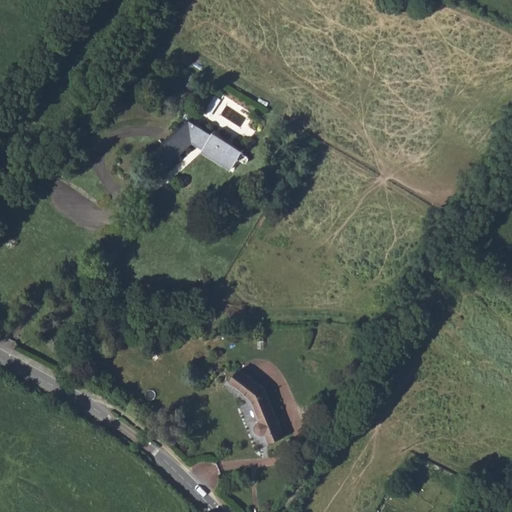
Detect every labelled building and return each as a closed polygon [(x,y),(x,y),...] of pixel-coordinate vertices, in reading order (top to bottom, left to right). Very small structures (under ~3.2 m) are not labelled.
[(445,14),(448,6),(433,0),(430,9),(445,14)] [(119,55),(106,73),(112,76),(124,58),(119,55)] [(203,147),(211,134),(187,119),(152,151),(164,164),(192,140),(203,147)] [(203,147),(201,149),(221,161),(227,152),(236,158),(236,159),(242,163),(246,162),(247,160),(246,156),(240,152),(241,150),(212,132),(211,134),(203,147)] [(221,161),(231,167),(236,159),(236,158),(227,152),(221,161)] [(263,388),(239,369),(229,382),(250,399),(259,421),(257,423),(255,425),(254,427),(254,429),(254,431),(256,433),(258,434),(261,435),(264,435),(267,442),(283,435),(263,388)] [(448,487),(459,494),(463,487),(453,480),(448,487)]
